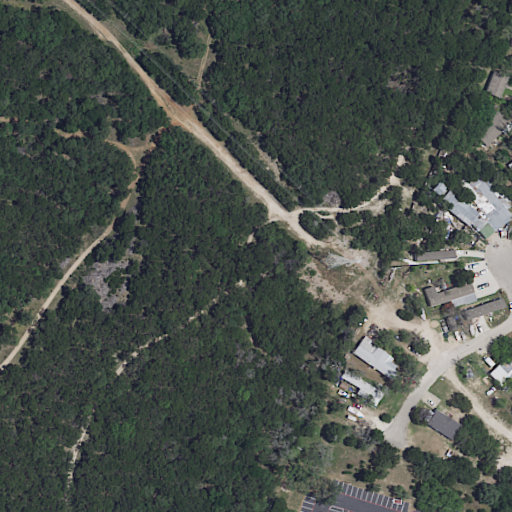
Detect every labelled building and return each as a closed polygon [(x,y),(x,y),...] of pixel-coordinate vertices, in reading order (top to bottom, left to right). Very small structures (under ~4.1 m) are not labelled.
[(489,72),(486,79),(479,76),(482,70),(489,72)] [(511,79),(502,100),(488,95),(497,73),(511,79)] [(511,124),(487,149),(475,137),(500,112),(511,124)] [(494,165),(490,170),(477,161),(481,156),(494,165)] [(511,218),(505,225),(497,232),(485,217),(491,212),(487,206),(486,207),(468,185),(478,176),(485,185),(492,179),(500,189),(493,194),(511,216),(511,218)] [(429,189),(435,195),(443,188),(436,181),(429,189)] [(430,194),(437,185),(444,191),(437,200),(430,194)] [(453,211),(441,202),(448,192),(460,202),(461,201),(466,205),(465,206),(478,216),(470,226),(454,213),(453,215),(451,213),(453,211)] [(453,259),(453,251),(413,252),(414,261),(453,259)] [(472,292),(475,302),(452,309),(450,301),(429,308),(426,297),(470,283),(472,292)] [(489,317),(478,321),(476,317),(460,323),(457,314),(499,299),(502,309),(488,314),(489,317)] [(388,357),(383,363),(393,370),(386,378),(354,353),(366,337),(379,347),(378,348),(389,356),(388,357)] [(511,385),(509,382),(501,390),(488,377),(508,358),(511,362),(511,385)] [(364,392),(342,378),(346,371),(384,394),(375,408),(368,404),(372,397),(364,392)] [(345,383),(350,386),(346,392),(340,388),(344,382),(345,383)] [(445,417),(459,426),(450,441),(425,425),(434,410),(445,417)]
